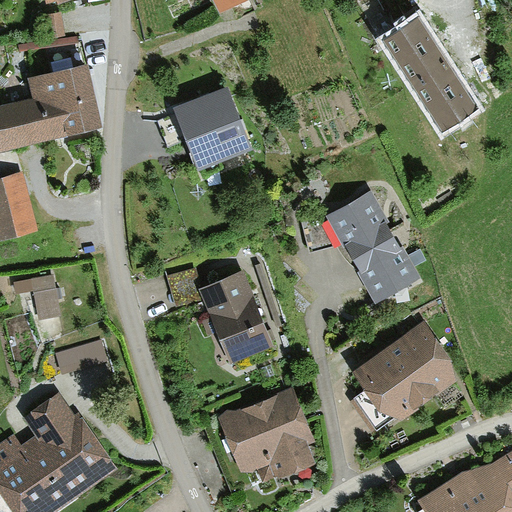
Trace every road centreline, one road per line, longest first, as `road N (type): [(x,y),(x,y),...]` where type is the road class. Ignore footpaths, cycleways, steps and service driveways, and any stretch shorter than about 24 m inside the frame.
road 1 (residential): [(120,0),(112,208),(121,275),(168,436),(202,511)]
road 2 (residential): [(312,511),(417,458),(511,423)]
